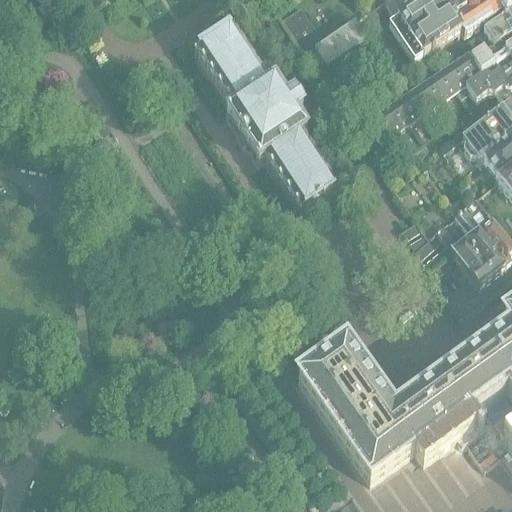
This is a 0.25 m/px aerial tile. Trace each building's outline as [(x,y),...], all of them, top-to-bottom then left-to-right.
[(385,0),(388,3),(382,7),(394,27),(395,27),(430,3),(427,0),(385,0)] [(472,0),(434,0),(430,3),(395,27),(421,66),(422,65),(461,39),(451,23),(464,14),(461,9),(472,0)] [(504,22),(511,16),(511,0),(487,0),(489,2),(478,9),(472,0),(461,9),(464,14),(451,23),(461,39),(463,43),(501,18),(502,20),(504,22)] [(325,48),(300,14),(281,27),(305,62),(325,48)] [(491,52),(511,38),(511,16),(504,22),(482,37),(491,52)] [(317,81),(326,75),(366,48),(354,29),(325,48),(305,62),(317,81)] [(309,140),(297,122),(304,117),(292,99),(285,104),(274,86),(266,91),(230,37),(193,61),(229,116),(222,120),(257,173),(263,168),(300,223),(337,198),(302,144),(309,140)] [(482,81),(498,69),(511,59),(511,38),(491,52),(471,65),(482,81)] [(509,85),(511,83),(511,59),(498,69),(509,85)] [(482,81),(471,65),(467,61),(457,68),(471,88),(482,81)] [(471,88),(457,68),(445,76),(459,96),(464,93),(471,88)] [(507,113),(511,110),(511,83),(509,85),(498,69),(482,81),(471,88),(464,93),(475,108),(486,100),(493,101),(496,99),(504,110),(507,113)] [(349,110),(326,75),(317,81),(340,115),(349,110)] [(459,96),(445,76),(433,84),(447,105),(459,96)] [(447,105),(433,84),(422,91),(436,112),(447,105)] [(436,112),(422,91),(410,99),(424,120),(436,112)] [(424,120),(410,99),(398,107),(412,128),(424,120)] [(412,128),(398,107),(386,116),(400,136),(412,128)] [(475,166),(511,135),(511,133),(509,130),(510,126),(511,124),(511,110),(507,113),(504,110),(460,146),(463,149),(463,155),(469,163),(474,164),(475,166)] [(400,136),(386,116),(373,124),(387,145),(400,136)] [(387,145),(373,124),(358,134),(371,156),(387,145)] [(511,135),(475,166),(478,169),(481,167),(494,181),(511,168),(511,135)] [(511,168),(494,181),(497,184),(495,186),(511,207),(511,168)] [(505,272),(511,265),(511,251),(508,247),(491,225),(475,206),(462,216),(475,233),(476,235),(477,236),(505,272)] [(476,235),(475,233),(462,216),(454,223),(469,241),(476,235)] [(493,283),(463,247),(457,252),(442,233),(435,239),(450,261),(478,295),(493,283)] [(505,272),(477,236),(463,247),(493,283),(505,273),(505,272)] [(511,511),(511,320),(503,327),(511,338),(392,425),(343,357),(298,389),(369,488),(409,459),(412,463),(416,469),(421,476),(443,460),(454,452),(478,435),(465,418),(508,388),(511,394),(511,447),(508,450),(510,452),(509,453),(511,457),(511,511)]
